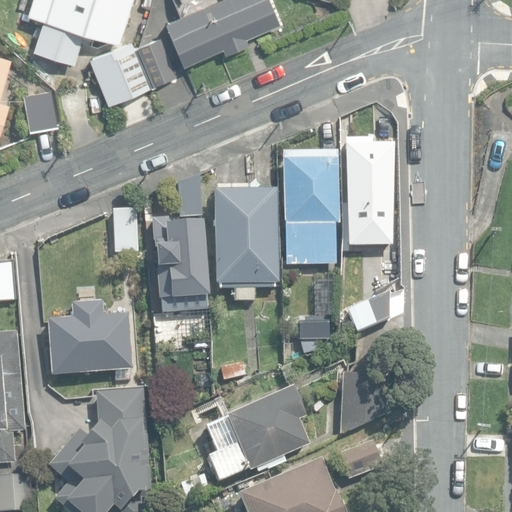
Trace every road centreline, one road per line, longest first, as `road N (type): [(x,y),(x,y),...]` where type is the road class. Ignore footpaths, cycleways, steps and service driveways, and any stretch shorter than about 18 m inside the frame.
road 1 (residential): [(0,204),(344,64),(446,41)]
road 2 (residential): [(446,41),(444,511)]
